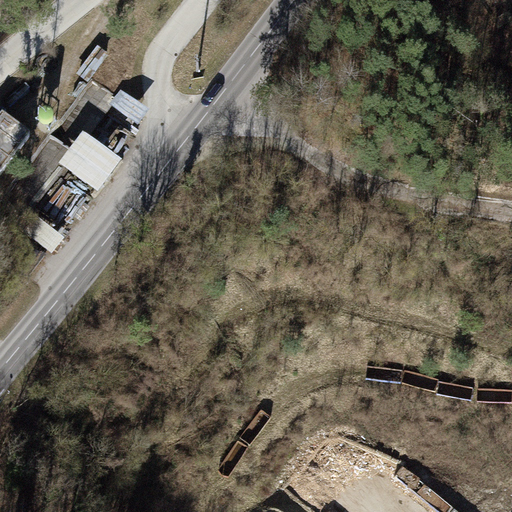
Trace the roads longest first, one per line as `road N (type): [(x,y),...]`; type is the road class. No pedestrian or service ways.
road 1 (primary): [(184,145),(0,369)]
road 2 (primary): [(290,0),(184,145)]
road 3 (unclassified): [(206,0),(156,61),(157,103),(184,145)]
